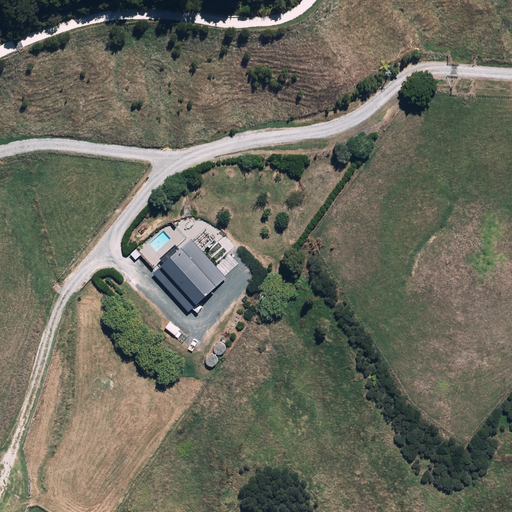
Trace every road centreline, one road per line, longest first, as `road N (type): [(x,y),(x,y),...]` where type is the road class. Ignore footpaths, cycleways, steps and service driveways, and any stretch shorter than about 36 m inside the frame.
road 1 (unknown): [(511,58),(416,52),(326,111),(232,120),(173,140)]
road 2 (unknown): [(173,140),(115,186),(102,209),(104,240),(87,240),(56,267),(0,415)]
road 3 (unknown): [(173,140),(17,124),(0,130)]
road 4 (unknown): [(145,0),(268,10),(294,0)]
road 5 (unknown): [(104,240),(177,306),(214,278)]
